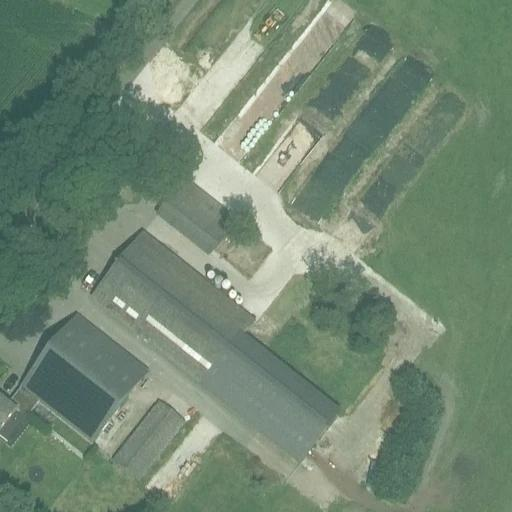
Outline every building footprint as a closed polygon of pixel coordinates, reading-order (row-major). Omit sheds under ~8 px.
[(238,193),(253,200),(260,182),(246,176),(238,193)] [(162,210),(215,252),(237,224),(184,182),(162,210)] [(92,300),(204,388),(301,464),(338,417),(241,341),(254,324),(142,235),(92,300)] [(91,446),(147,374),(77,319),(21,390),(22,391),(8,408),(0,401),(0,433),(15,414),(23,420),(36,403),(91,446)] [(147,484),(190,421),(161,402),(119,465),(147,484)] [(165,502),(228,437),(211,420),(148,486),(165,502)] [(356,439),(347,450),(366,465),(375,454),(356,439)]
